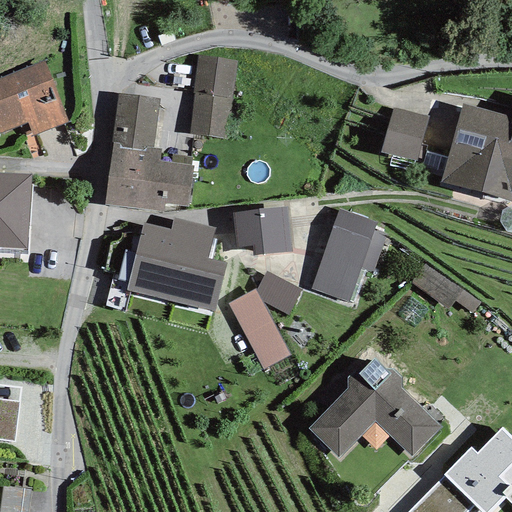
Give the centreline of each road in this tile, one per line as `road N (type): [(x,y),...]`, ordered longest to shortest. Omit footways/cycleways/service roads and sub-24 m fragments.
road 1 (residential): [(58,511),(60,388),(93,221),(102,81)]
road 2 (residential): [(102,81),(184,45),(225,37),(360,74),(511,61)]
